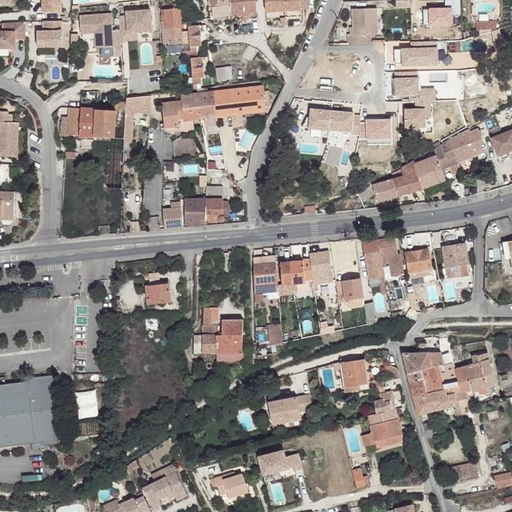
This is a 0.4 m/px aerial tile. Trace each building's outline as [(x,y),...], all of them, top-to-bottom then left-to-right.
[(42,0),(43,12),(62,11),(61,0),(42,0)] [(230,0),(210,0),(212,7),(210,8),(211,20),(214,19),(215,23),(218,23),(218,20),(229,18),(228,16),(232,15),(230,0)] [(230,0),(232,15),(257,13),(257,1),(256,1),(255,0),(230,0)] [(300,0),(265,0),(266,12),(285,11),(301,10),(300,0)] [(309,10),(308,0),(300,0),(301,10),(309,10)] [(183,44),(181,27),(184,27),(182,13),(188,13),(187,2),(172,4),(173,9),(162,10),(162,15),(164,43),(169,43),(169,45),(183,44)] [(348,35),(348,43),(367,43),(367,35),(378,34),(377,8),(352,9),(354,34),(351,35),(348,35)] [(152,31),(150,9),(126,11),(126,15),(127,33),(137,32),(152,31)] [(112,14),(80,16),(81,34),(95,33),(95,37),(100,37),(101,47),(113,47),(114,56),(121,56),(121,41),(120,30),(113,30),(112,14)] [(127,33),(126,15),(119,16),(120,30),(121,41),(138,40),(137,32),(127,33)] [(497,29),(496,20),(476,21),(476,29),(497,29)] [(62,21),(43,21),(43,31),(37,32),(37,47),(62,46),(62,21)] [(26,22),(2,23),(2,32),(0,31),(0,47),(15,48),(15,39),(15,35),(18,35),(18,39),(25,40),(26,22)] [(199,25),(189,26),(191,53),(197,52),(196,46),(201,46),(199,25)] [(436,32),(436,41),(461,40),(461,32),(436,32)] [(197,52),(191,53),(194,83),(200,83),(200,78),(203,77),(201,57),(197,57),(197,52)] [(224,67),(215,68),(217,81),(226,80),(224,67)] [(315,80),(317,100),(338,98),(339,106),(344,105),(344,107),(360,106),(360,108),(364,107),(364,110),(370,109),(369,107),(381,106),(382,107),(389,106),(387,92),(385,74),(378,75),(378,70),(353,74),(353,77),(347,78),(346,73),(340,73),(340,78),(315,80)] [(263,86),(226,90),(229,115),(232,115),(233,127),(243,125),(241,114),(266,111),(265,101),(271,100),(269,91),(264,91),(263,86)] [(217,117),(217,116),(214,92),(208,92),(207,89),(204,89),(204,93),(198,94),(200,118),(204,118),(205,127),(218,125),(217,117)] [(229,115),(226,90),(214,92),(217,116),(229,115)] [(200,118),(198,94),(181,95),(182,101),(162,103),(165,123),(161,124),(162,128),(165,128),(166,132),(194,129),(193,119),(200,118)] [(150,112),(151,96),(127,98),(126,103),(126,113),(135,113),(150,112)] [(452,99),(428,111),(442,138),(466,126),(452,99)] [(114,110),(97,109),(96,137),(109,138),(125,139),(126,113),(126,103),(114,102),(114,110)] [(70,118),(62,118),(62,135),(96,137),(97,109),(71,108),(70,118)] [(8,112),(0,111),(0,122),(0,128),(0,155),(17,157),(18,123),(12,123),(12,114),(8,114),(8,112)] [(133,144),(135,113),(126,113),(125,139),(125,144),(133,144)] [(449,140),(458,162),(486,151),(479,129),(469,133),(468,130),(449,140)] [(511,129),(491,138),(500,161),(511,156),(511,129)] [(125,144),(125,139),(109,138),(106,188),(123,189),(124,151),(125,144)] [(436,155),(444,177),(461,170),(458,162),(449,140),(434,149),(436,155)] [(415,163),(424,189),(445,181),(444,177),(436,155),(415,163)] [(402,171),(409,193),(424,189),(415,163),(414,161),(401,168),(402,171)] [(27,168),(18,167),(18,178),(26,179),(27,168)] [(372,185),(377,202),(409,193),(402,171),(392,173),(394,179),(391,180),(389,176),(385,177),(387,181),(372,185)] [(359,191),(363,200),(373,195),(372,190),(369,186),(359,191)] [(223,188),(206,187),(206,198),(206,220),(224,220),(225,219),(224,217),(222,217),(222,216),(222,202),(223,188)] [(0,215),(14,216),(15,192),(0,191),(0,215)] [(206,198),(185,199),(185,227),(205,226),(206,220),(206,198)] [(171,208),(163,209),(165,229),(183,227),(181,202),(171,203),(171,208)] [(13,219),(14,216),(0,215),(0,218),(1,219),(4,225),(11,225),(13,219)] [(457,245),(456,234),(441,237),(443,247),(457,245)] [(377,240),(382,265),(389,263),(391,276),(404,274),(400,255),(397,255),(394,237),(377,240)] [(362,242),(368,278),(380,276),(381,285),(385,285),(382,265),(377,240),(362,242)] [(510,258),(511,266),(511,241),(508,242),(503,243),(505,258),(510,258)] [(469,275),(468,264),(465,244),(457,245),(443,247),(448,279),(469,275)] [(434,274),(429,247),(420,249),(414,250),(406,252),(411,279),(434,274)] [(312,275),(314,284),(333,281),(329,251),(309,254),(310,260),(312,275)] [(278,284),(275,257),(254,259),(255,264),(254,264),(254,293),(278,291),(278,284)] [(312,275),(310,260),(281,262),(283,284),(283,285),(305,283),(304,276),(312,275)] [(158,272),(145,274),(147,281),(159,279),(158,272)] [(363,298),(361,278),(336,282),(339,302),(346,300),(363,298)] [(306,293),(305,283),(283,285),(283,284),(278,284),(278,291),(279,295),(306,293)] [(147,288),(149,304),(171,302),(169,284),(160,284),(160,287),(147,288)] [(409,294),(412,310),(418,309),(415,293),(409,294)] [(364,304),(363,298),(346,300),(347,308),(365,306),(364,304)] [(399,309),(398,300),(390,301),(392,311),(399,309)] [(365,306),(367,325),(376,323),(373,302),(364,304),(365,306)] [(211,308),(211,324),(218,324),(219,308),(211,307),(211,308)] [(217,326),(203,325),(203,335),(194,335),(194,353),(217,354),(217,362),(242,362),(243,320),(222,320),(222,335),(217,335),(217,326)] [(322,328),(321,328),(322,334),(329,333),(328,327),(327,322),(321,323),(322,328)] [(270,325),(272,345),(283,343),(281,324),(270,325)] [(403,354),(408,374),(431,370),(427,352),(425,342),(416,343),(417,353),(403,354)] [(451,351),(442,353),(444,363),(440,364),(441,369),(441,371),(445,387),(458,384),(455,369),(451,351)] [(427,352),(431,370),(441,369),(440,364),(444,363),(442,353),(442,352),(427,352)] [(467,366),(472,390),(478,389),(479,395),(487,393),(485,387),(495,385),(490,360),(489,360),(487,353),(472,357),(474,364),(467,366)] [(340,363),(345,393),(361,390),(360,385),(369,383),(366,359),(340,363)] [(397,366),(386,369),(389,378),(399,375),(397,366)] [(467,366),(455,369),(458,384),(445,387),(436,390),(438,398),(455,394),(472,390),(467,366)] [(417,379),(421,393),(436,390),(445,387),(441,371),(441,369),(431,370),(408,374),(410,381),(417,379)] [(193,377),(199,388),(206,383),(200,373),(193,377)] [(498,375),(500,384),(509,382),(508,373),(498,375)] [(275,380),(277,387),(285,385),(283,378),(275,380)] [(60,439),(53,379),(0,385),(0,446),(32,443),(33,452),(42,451),(41,442),(60,439)] [(410,381),(418,414),(427,412),(421,393),(417,379),(410,381)] [(76,391),(78,417),(98,415),(96,389),(76,391)] [(436,390),(421,393),(427,412),(442,408),(455,405),(458,404),(455,394),(438,398),(436,390)] [(375,401),(377,414),(396,409),(393,391),(379,394),(380,399),(375,401)] [(300,397),(303,411),(313,410),(310,395),(300,397)] [(268,403),(273,425),(302,419),(300,412),(297,397),(268,403)] [(375,444),(377,448),(403,441),(397,420),(408,417),(406,403),(401,404),(402,407),(396,409),(377,414),(369,416),(372,433),(362,436),(365,447),(375,444)] [(273,425),(274,430),(303,424),(302,419),(273,425)] [(85,433),(98,432),(97,422),(85,423),(85,433)] [(429,423),(423,425),(427,438),(437,436),(433,423),(430,424),(429,423)] [(303,469),(299,454),(286,457),(284,450),(259,457),(263,475),(289,468),(289,466),(293,465),(294,467),(295,471),(303,469)] [(478,475),(476,462),(452,468),(455,481),(478,475)] [(143,488),(153,509),(161,505),(160,500),(169,496),(168,494),(172,492),(175,497),(177,501),(188,496),(172,465),(151,475),(154,482),(143,488)] [(362,466),(351,469),(357,488),(368,485),(362,466)] [(228,493),(229,499),(249,493),(242,474),(233,477),(232,473),(210,480),(213,488),(218,487),(220,495),(228,493)] [(495,476),(497,487),(511,483),(511,480),(511,473),(495,476)] [(112,511),(151,511),(144,496),(135,500),(134,498),(119,505),(121,508),(112,511)] [(102,506),(104,511),(112,511),(121,508),(119,505),(117,500),(102,506)]
